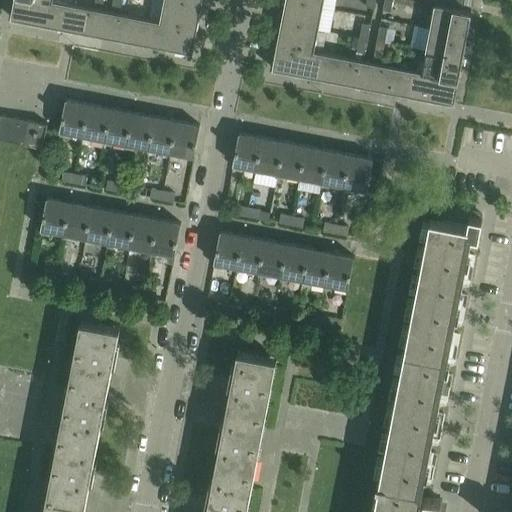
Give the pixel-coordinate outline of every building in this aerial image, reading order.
[(53,2),(42,0),(15,0),(12,18),(58,27),(63,2),(54,0),(53,2)] [(166,0),(165,0),(162,21),(161,23),(198,30),(202,7),(166,0)] [(324,7),(287,0),(286,0),(282,23),(319,30),(324,7)] [(375,0),(367,0),(366,7),(374,8),(375,0)] [(385,0),(384,10),(392,11),(393,0),(385,0)] [(108,11),(63,2),(58,27),(103,36),(108,11)] [(473,12),(436,5),(431,28),(468,35),(473,12)] [(152,19),(112,12),(108,11),(103,36),(148,44),(152,19)] [(198,30),(161,23),(162,21),(152,19),(148,44),(193,53),(198,30)] [(319,30),(282,23),(278,46),(315,53),(315,51),(319,30)] [(363,23),(360,38),(368,39),(371,25),(363,23)] [(388,28),(380,26),(378,41),(386,43),(388,28)] [(468,35),(431,28),(427,51),(464,58),(468,35)] [(368,39),(360,38),(358,52),(366,54),(368,39)] [(386,43),(378,41),(375,56),(383,57),(386,43)] [(315,53),(278,46),(273,69),(319,78),(324,53),(315,51),(315,53)] [(464,58),(427,51),(423,72),(422,73),(459,80),(464,58)] [(369,62),(324,53),(319,78),(364,86),(369,62)] [(414,70),(374,62),(369,62),(364,86),(409,95),(414,70)] [(459,80),(422,73),(423,72),(414,70),(409,95),(455,104),(459,80)] [(90,103),(67,99),(61,131),(62,131),(61,135),(70,136),(71,132),(84,135),(90,103)] [(112,108),(90,103),(84,135),(83,139),(92,141),(92,137),(106,139),(112,108)] [(134,112),(112,108),(106,139),(105,143),(114,145),(114,141),(127,143),(134,112)] [(155,116),(134,112),(127,143),(128,144),(127,148),(135,149),(136,145),(149,148),(155,116)] [(15,142),(20,118),(6,116),(1,139),(15,142)] [(177,120),(155,116),(149,148),(150,148),(149,152),(157,154),(158,149),(171,152),(177,120)] [(30,145),(34,121),(20,118),(15,142),(30,145)] [(201,125),(177,120),(171,152),(172,152),(171,156),(179,158),(180,154),(195,157),(201,125)] [(44,148),(48,124),(34,121),(30,145),(44,148)] [(263,137),(240,132),(234,164),(235,164),(234,168),(243,170),(244,166),(257,169),(263,137)] [(285,141),(263,137),(257,169),(256,173),(265,174),(266,170),(279,173),(285,141)] [(307,145),(285,141),(279,173),(278,177),(287,179),(288,174),(301,177),(307,145)] [(329,149),(307,145),(301,177),(300,181),(309,183),(310,179),(323,181),(329,149)] [(351,154),(329,149),(323,181),(322,185),(331,187),(331,183),(345,185),(351,154)] [(374,158),(351,154),(345,185),(344,189),(353,191),(353,187),(368,190),(374,158)] [(64,172),(63,180),(74,182),(76,174),(64,172)] [(88,177),(76,174),(74,182),(86,185),(88,177)] [(120,183),(108,180),(107,188),(118,191),(120,183)] [(164,191),(152,189),(151,197),(162,199),(164,191)] [(176,193),(164,191),(162,199),(174,201),(176,193)] [(71,202),(48,197),(42,229),(43,229),(42,233),(51,235),(51,231),(65,233),(71,202)] [(93,206),(71,202),(65,233),(64,237),(73,239),(73,235),(87,238),(93,206)] [(250,208),(238,205),(236,213),(248,216),(250,208)] [(115,210),(93,206),(87,238),(86,242),(95,243),(95,239),(108,242),(115,210)] [(261,210),(250,208),(248,216),(260,218),(261,210)] [(137,214),(115,210),(108,242),(109,242),(108,246),(117,247),(117,243),(130,246),(137,214)] [(431,219),(421,273),(380,482),(379,482),(378,486),(380,486),(374,511),(419,511),(420,510),(423,511),(444,511),(446,505),(442,504),(443,500),(426,498),(425,500),(422,500),(422,497),(418,497),(468,235),(480,237),(483,218),(482,218),(482,214),(474,212),(472,216),(471,216),(469,226),(431,219)] [(158,218),(137,214),(130,246),(131,246),(130,250),(138,252),(139,248),(152,250),(158,218)] [(293,216),(282,214),(280,222),(292,224),(293,216)] [(305,218),(293,216),(292,224),(304,226),(305,218)] [(182,223),(158,218),(152,250),(153,250),(152,254),(160,256),(161,252),(176,255),(182,223)] [(337,225),(325,222),(324,230),(336,233),(337,225)] [(349,227),(337,225),(336,233),(348,235),(349,227)] [(244,235),(221,231),(215,262),(216,262),(215,267),(224,268),(225,264),(238,267),(244,235)] [(266,239),(244,235),(238,267),(237,271),(246,272),(247,268),(260,271),(266,239)] [(288,243),(266,239),(260,271),(259,275),(268,277),(269,273),(282,275),(288,243)] [(310,248),(288,243),(282,275),(281,279),(290,281),(291,277),(304,279),(310,248)] [(332,252),(310,248),(304,279),(303,283),(312,285),(313,281),(326,283),(332,252)] [(355,256),(332,252),(326,283),(325,288),(334,289),(334,285),(349,288),(355,256)] [(57,272),(46,270),(44,278),(56,280),(57,272)] [(69,275),(57,272),(56,280),(68,283),(69,275)] [(155,300),(157,291),(153,291),(155,279),(148,277),(146,289),(145,289),(143,297),(155,300)] [(101,281),(89,279),(88,287),(99,289),(101,281)] [(113,283),(101,281),(99,289),(111,291),(113,283)] [(145,289),(133,287),(132,295),(143,297),(145,289)] [(230,306),(218,303),(217,311),(229,314),(230,306)] [(242,308),(230,306),(229,314),(240,316),(242,308)] [(274,314),(262,312),(261,320),(273,322),(274,314)] [(286,316),(274,314),(273,322),(284,324),(286,316)] [(318,322),(306,320),(304,328),(316,330),(318,322)] [(121,328),(92,323),(82,321),(80,332),(71,380),(109,387),(115,359),(117,348),(121,328)] [(330,325),(318,322),(316,330),(328,333),(330,325)] [(239,351),(239,353),(233,382),(232,387),(228,410),(266,417),(277,359),(239,351)] [(98,446),(105,406),(109,387),(71,380),(59,438),(98,446)] [(266,417),(228,410),(216,468),(255,476),(266,417)] [(98,446),(59,438),(48,497),(87,505),(98,446)] [(247,511),(255,476),(216,468),(207,511),(247,511)] [(85,511),(87,505),(48,497),(45,511),(85,511)]
